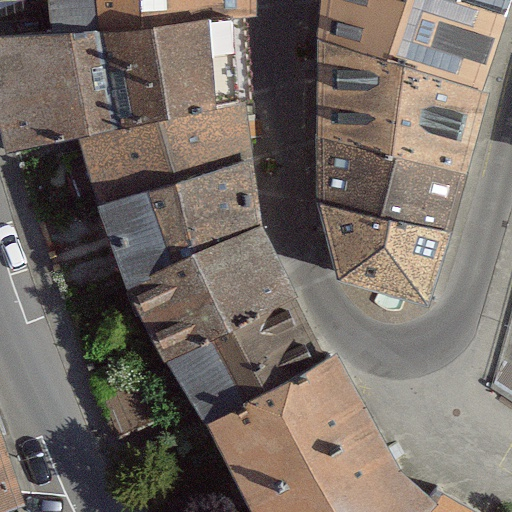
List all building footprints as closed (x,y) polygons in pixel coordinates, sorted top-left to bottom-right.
[(0,0),(0,25),(50,23),(51,32),(120,27),(232,17),(257,16),(255,0),(0,0)] [(324,0),(321,40),(483,92),(505,17),(448,0),(324,0)] [(448,0),(505,17),(510,0),(448,0)] [(232,17),(120,27),(134,120),(238,98),(232,17)] [(134,120),(120,27),(51,32),(0,34),(0,85),(14,146),(79,131),(134,120)] [(323,136),(463,173),(488,93),(483,92),(321,40),(323,136)] [(79,131),(102,205),(248,163),(238,98),(134,120),(79,131)] [(325,204),(448,231),(463,173),(323,136),(325,204)] [(102,205),(131,287),(263,230),(248,163),(102,205)] [(448,231),(325,204),(342,276),(429,299),(448,231)] [(131,287),(166,363),(301,301),(263,230),(131,287)] [(197,413),(206,428),(335,354),(326,342),(301,301),(166,363),(197,413)] [(335,354),(206,428),(249,511),(428,511),(437,504),(398,468),(335,354)] [(103,396),(118,433),(160,416),(145,379),(103,396)] [(0,430),(0,508),(24,500),(0,430)] [(472,511),(443,497),(437,504),(428,511),(472,511)]
